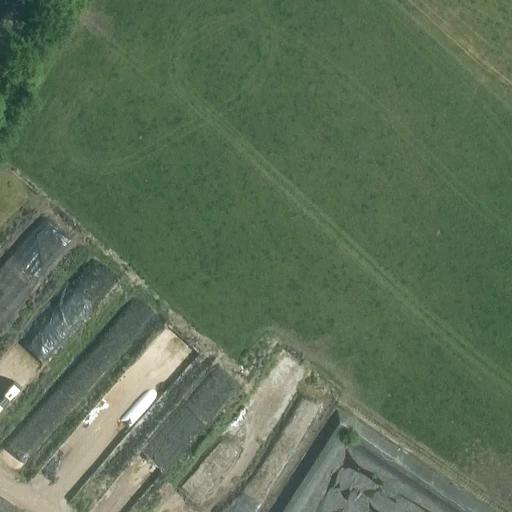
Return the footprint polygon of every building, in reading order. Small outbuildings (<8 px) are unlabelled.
[(60,330),(74,348),(108,322),(94,304),(60,330)] [(79,413),(94,427),(157,357),(134,336),(52,427),(60,434),(79,413)] [(141,389),(160,371),(153,363),(134,381),(141,389)] [(254,373),(191,466),(221,487),(284,393),(254,373)] [(95,511),(98,511),(128,470),(112,459),(82,503),(95,511)] [(0,511),(26,511),(0,494),(0,511)]
